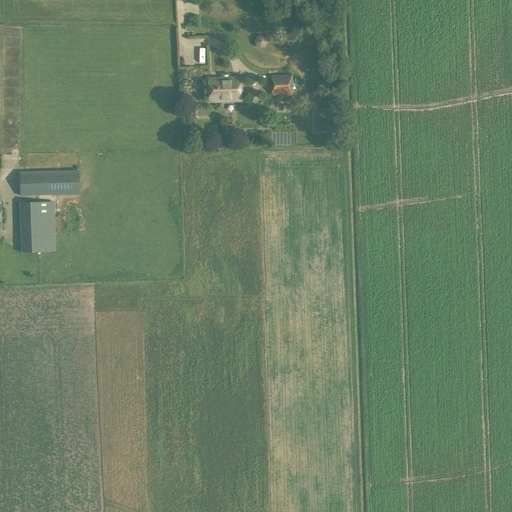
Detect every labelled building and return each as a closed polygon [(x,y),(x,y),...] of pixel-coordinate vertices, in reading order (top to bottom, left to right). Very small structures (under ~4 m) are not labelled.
[(230,77),(229,74),(221,74),(221,77),(207,78),(208,103),(241,101),(240,77),(230,77)] [(293,95),(292,75),(271,76),(271,77),(270,78),(271,93),(272,93),(272,96),(293,95)] [(316,111),(316,124),(313,124),(313,130),(324,130),(323,111),(316,111)] [(19,196),(79,194),(78,170),(19,172),(19,196)] [(21,253),(56,251),(54,202),(19,202),(21,253)]
